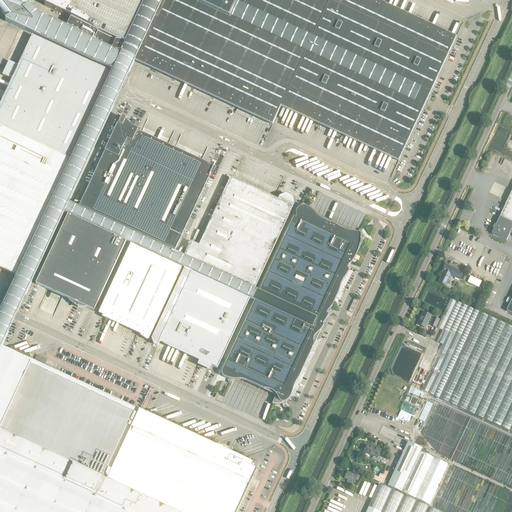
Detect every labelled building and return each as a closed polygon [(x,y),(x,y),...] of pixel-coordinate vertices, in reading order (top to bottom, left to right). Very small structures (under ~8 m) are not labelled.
[(145,0),(125,44),(70,18),(66,27),(38,14),(31,6),(30,7),(31,8),(6,21),(5,21),(5,22),(34,35),(112,71),(111,73),(71,160),(50,206),(18,273),(1,309),(0,312),(0,351),(2,346),(9,332),(11,327),(16,317),(64,213),(68,215),(126,242),(131,244),(182,268),(184,269),(187,270),(192,272),(191,272),(249,299),(250,299),(252,300),(257,290),(255,289),(184,256),(175,252),(129,231),(79,207),(69,203),(135,60),(273,124),(281,106),(398,161),(425,104),(455,39),(371,0),(145,0)] [(0,0),(0,14),(6,21),(31,8),(22,5),(7,1),(5,0),(0,0)] [(125,44),(145,0),(46,0),(44,6),(71,18),(70,18),(125,44)] [(71,160),(111,73),(33,36),(19,66),(9,61),(2,75),(12,80),(0,106),(0,126),(71,160)] [(212,176),(216,169),(137,132),(138,131),(136,130),(134,129),(133,128),(131,127),(130,126),(128,124),(127,123),(126,121),(126,120),(122,118),(120,122),(119,122),(120,121),(119,121),(118,123),(116,122),(113,129),(115,130),(107,148),(93,178),(79,207),(129,231),(175,252),(177,247),(184,231),(192,213),(209,177),(210,175),(212,176)] [(0,264),(18,273),(50,206),(71,160),(0,126),(0,264)] [(278,200),(233,179),(230,178),(223,193),(216,209),(209,223),(199,246),(191,242),(184,256),(255,289),(289,216),(294,204),(292,198),(286,195),(279,197),(278,200)] [(494,230),(492,235),(507,241),(511,233),(511,192),(496,226),(495,226),(493,229),(494,230)] [(312,212),(311,211),(311,210),(311,209),(311,208),(311,206),(309,207),(308,207),(309,208),(308,208),(307,207),(306,207),(304,207),(304,206),(303,207),(302,207),(301,207),(300,207),(299,208),(298,209),(297,210),(296,211),(296,212),(296,214),(296,216),(295,218),(293,217),(285,236),(270,268),(281,273),(304,283),(326,294),(336,298),(338,294),(339,292),(339,291),(340,289),(340,288),(340,286),(341,285),(341,284),(342,282),(343,281),(343,280),(344,279),(345,277),(346,276),(347,275),(347,274),(348,273),(348,272),(349,272),(349,271),(349,270),(348,270),(348,269),(347,269),(348,266),(350,264),(352,262),(353,261),(354,260),(354,259),(355,258),(357,254),(363,240),(360,238),(361,236),(360,235),(359,234),(347,232),(322,220),(319,218),(316,216),(315,214),(314,213),(312,212)] [(100,298),(126,242),(68,215),(38,280),(36,284),(36,285),(36,284),(48,290),(68,299),(69,300),(70,302),(71,303),(72,304),(74,305),(75,306),(74,306),(78,308),(78,307),(80,308),(82,308),(84,308),(86,308),(87,308),(93,311),(94,311),(100,298)] [(150,337),(158,321),(182,268),(131,244),(98,314),(103,316),(102,317),(105,319),(140,335),(140,336),(140,337),(147,340),(147,341),(148,341),(148,340),(149,340),(150,338),(150,337)] [(446,286),(451,276),(461,280),(464,273),(446,265),(443,272),(444,273),(439,283),(446,286)] [(299,378),(316,341),(321,330),(322,329),(322,328),(324,325),(323,324),(325,322),(325,321),(326,320),(327,319),(327,318),(329,315),(326,314),(330,309),(331,308),(332,306),(333,306),(336,298),(326,294),(304,283),(281,273),(270,268),(259,291),(257,290),(252,300),(254,301),(226,361),(222,370),(222,371),(222,372),(222,373),(222,374),(222,375),(222,376),(223,377),(224,377),(224,378),(227,379),(228,379),(229,379),(229,380),(228,380),(229,382),(228,383),(230,382),(231,381),(232,380),(233,380),(235,376),(276,396),(272,404),(273,404),(274,405),(276,405),(277,405),(278,405),(280,405),(282,404),(283,404),(285,403),(286,402),(286,403),(286,402),(287,402),(287,401),(288,400),(289,400),(289,399),(289,400),(289,399),(290,398),(291,396),(291,395),(292,394),(292,393),(293,391),(293,389),(294,387),(294,386),(295,384),(296,382),(297,381),(298,380),(299,379),(299,378)] [(217,369),(249,299),(191,272),(192,272),(187,270),(184,269),(151,339),(153,345),(158,347),(160,342),(164,344),(164,345),(199,361),(198,365),(211,371),(213,367),(217,369)] [(471,277),(468,283),(479,288),(482,282),(471,277)] [(511,291),(503,311),(511,314),(511,291)] [(424,387),(422,391),(430,394),(511,432),(511,328),(451,299),(437,328),(443,331),(437,343),(443,346),(424,387)] [(426,329),(428,324),(431,325),(430,326),(436,328),(439,320),(434,318),(433,320),(430,319),(431,316),(424,313),(418,325),(426,329)] [(236,511),(257,469),(251,467),(253,462),(139,410),(2,346),(0,351),(0,511),(236,511)] [(428,417),(432,403),(427,401),(423,415),(428,417)] [(431,505),(445,511),(511,511),(511,435),(436,402),(422,434),(436,453),(451,460),(431,505)] [(423,449),(411,444),(409,442),(388,486),(429,505),(448,465),(421,452),(423,449)] [(377,458),(380,451),(367,445),(366,446),(364,445),(362,450),(364,451),(363,452),(373,456),(372,460),(378,462),(380,459),(377,458)] [(350,485),(352,483),(354,484),(357,477),(347,473),(344,479),(347,481),(346,483),(350,485)] [(375,476),(373,480),(384,484),(387,477),(381,474),(379,477),(375,476)] [(438,511),(380,485),(367,511),(438,511)]
